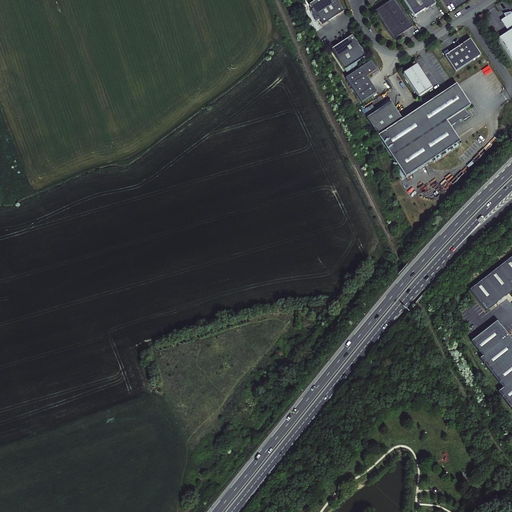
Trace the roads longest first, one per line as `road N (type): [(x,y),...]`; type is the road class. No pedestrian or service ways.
road 1 (trunk): [(511,169),(381,308),(216,511)]
road 2 (unknown): [(184,511),(382,257)]
road 3 (trunk): [(231,511),(430,269)]
road 4 (unclassified): [(488,0),(402,54),(368,36),(358,1)]
